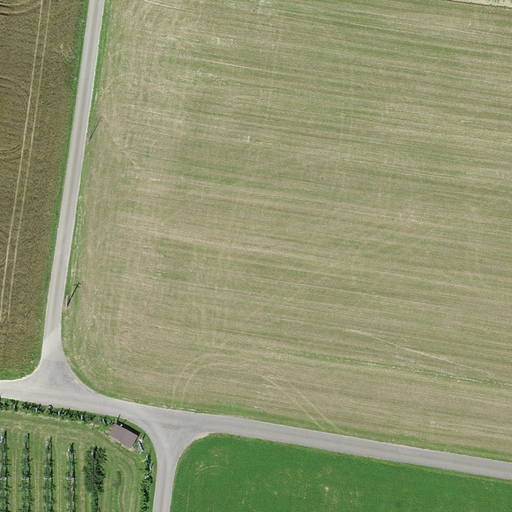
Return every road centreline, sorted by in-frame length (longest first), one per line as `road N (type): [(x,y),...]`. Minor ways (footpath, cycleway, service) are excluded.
road 1 (track): [(0,386),(511,474)]
road 2 (unclassified): [(48,393),(101,0)]
